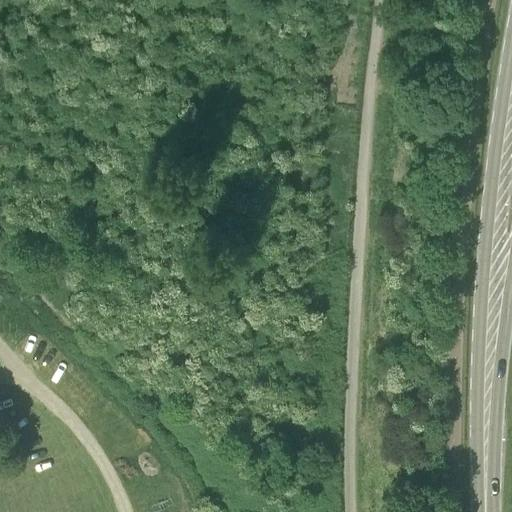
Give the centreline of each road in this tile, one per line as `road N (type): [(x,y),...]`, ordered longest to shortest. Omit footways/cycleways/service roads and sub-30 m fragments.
road 1 (unclassified): [(382,0),(358,199),(350,511)]
road 2 (secondary): [(511,40),(480,318),(484,491)]
road 3 (secondary): [(484,491),(511,283)]
